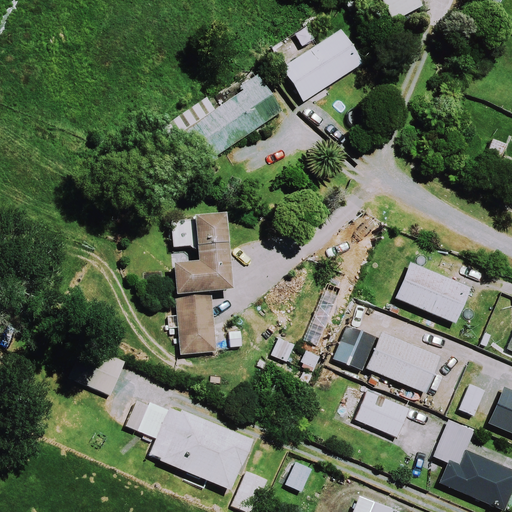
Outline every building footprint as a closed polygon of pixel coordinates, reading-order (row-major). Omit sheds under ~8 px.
[(418,10),(413,0),(378,0),(390,24),(418,10)] [(361,67),(339,33),(280,72),(302,105),(361,67)] [(290,104),(272,80),(260,88),(255,82),(214,113),(204,99),(164,130),(198,175),(290,104)] [(508,149),(491,141),(481,165),(498,172),(508,149)] [(231,291),(224,217),(169,223),(171,250),(193,248),(195,265),(170,268),(179,359),(216,355),(210,293),(231,291)] [(468,290),(408,265),(393,301),(453,326),(468,290)] [(439,361),(379,335),(364,371),(424,396),(439,361)] [(124,364),(81,346),(67,380),(110,398),(124,364)] [(484,393),(469,386),(457,412),(471,419),(484,393)] [(511,395),(501,391),(486,426),(511,436),(511,395)] [(408,411),(366,393),(354,422),(395,440),(408,411)] [(248,442),(149,404),(137,434),(154,441),(147,459),(229,491),(248,442)] [(473,432),(447,421),(431,459),(446,466),(437,486),(498,511),(503,511),(511,492),(511,475),(463,454),(473,432)] [(315,473),(295,464),(284,488),(304,497),(315,473)] [(264,482),(244,474),(237,494),(257,501),(264,482)] [(387,511),(358,499),(351,511),(387,511)]
